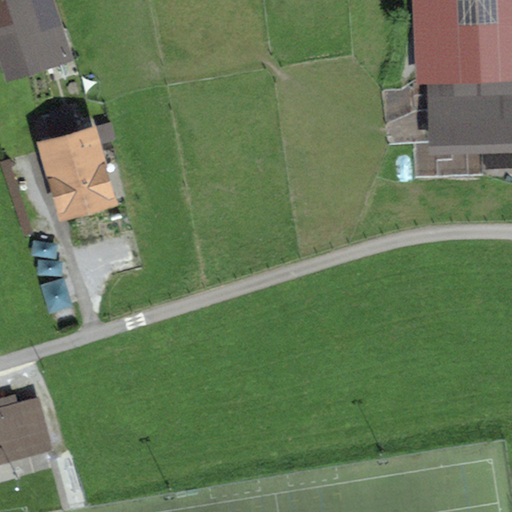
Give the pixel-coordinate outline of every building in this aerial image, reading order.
[(0,0),(0,40),(11,73),(44,61),(22,0),(0,0)] [(511,0),(413,0),(418,80),(429,79),(511,75),(511,0)] [(431,149),(511,147),(511,75),(429,79),(431,149)] [(34,115),(38,134),(83,125),(79,106),(34,115)] [(55,163),(47,165),(51,179),(59,177),(67,207),(108,196),(90,131),(49,143),(55,163)] [(54,310),(75,303),(67,279),(46,287),(54,310)] [(0,456),(47,444),(35,404),(1,414),(0,411),(0,456)]
